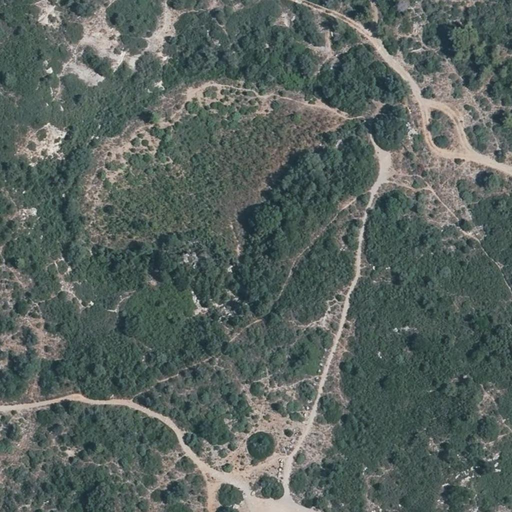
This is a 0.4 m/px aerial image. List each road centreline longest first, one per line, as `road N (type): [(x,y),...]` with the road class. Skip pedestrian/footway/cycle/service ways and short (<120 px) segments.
road 1 (track): [(418,99),(376,104),(368,117),(386,173),(364,215),(362,274),(293,458),(292,505),(310,511)]
road 2 (track): [(375,0),(378,43),(422,104),(435,153),(511,173)]
